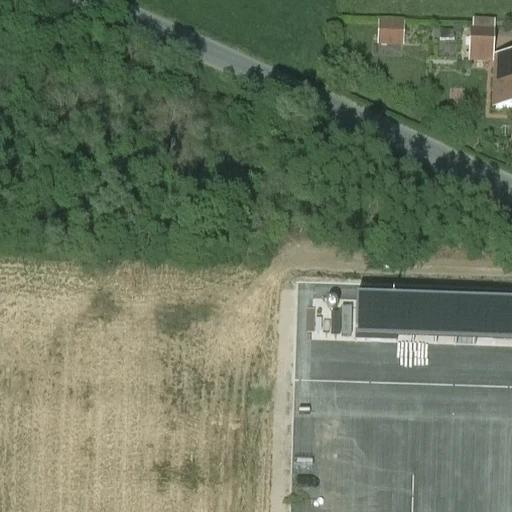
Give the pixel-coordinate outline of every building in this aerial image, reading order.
[(403,27),(380,26),(379,45),(402,46),(403,27)] [(494,35),(472,34),(471,46),(494,47),(494,35)] [(494,47),(471,46),(470,62),(493,63),(494,47)] [(511,62),(498,62),(496,110),(511,110),(511,62)] [(511,304),(342,291),(338,353),(511,366),(511,304)]
